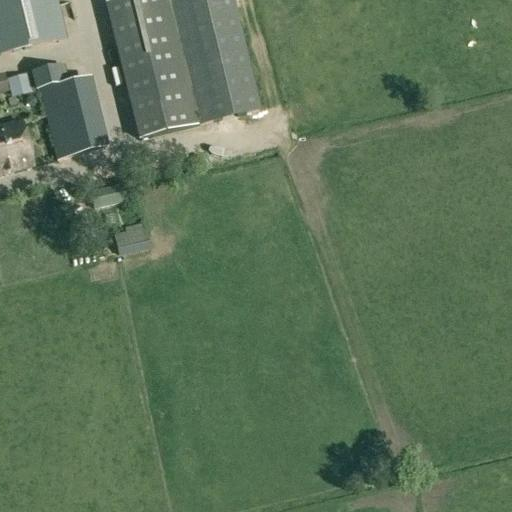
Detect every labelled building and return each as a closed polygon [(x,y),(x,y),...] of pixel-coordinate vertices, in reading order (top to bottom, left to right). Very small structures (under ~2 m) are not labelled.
[(0,0),(0,57),(67,40),(56,0),(0,0)] [(141,140),(199,124),(199,123),(259,108),(230,0),(118,0),(104,4),(141,140)] [(63,69),(35,75),(57,163),(104,152),(86,82),(67,86),(63,69)] [(7,82),(11,100),(30,95),(25,77),(7,82)] [(0,176),(31,169),(20,124),(0,128),(0,176)] [(126,204),(123,188),(90,195),(93,211),(126,204)] [(146,229),(113,236),(118,258),(150,252),(146,229)]
